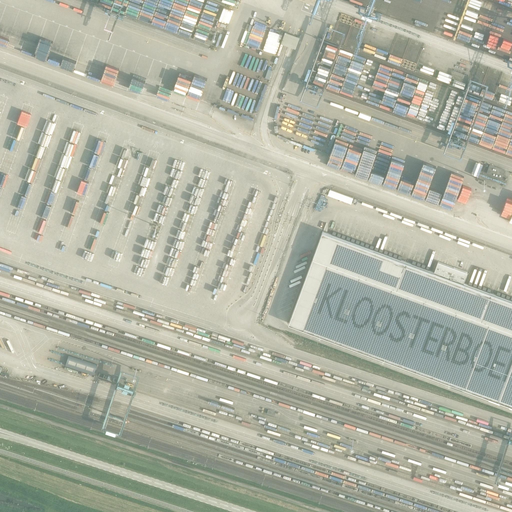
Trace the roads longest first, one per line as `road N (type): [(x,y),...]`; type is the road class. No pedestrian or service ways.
road 1 (secondary): [(244,511),(27,441)]
road 2 (unknown): [(195,308),(250,165)]
road 3 (unknown): [(145,134),(97,272)]
